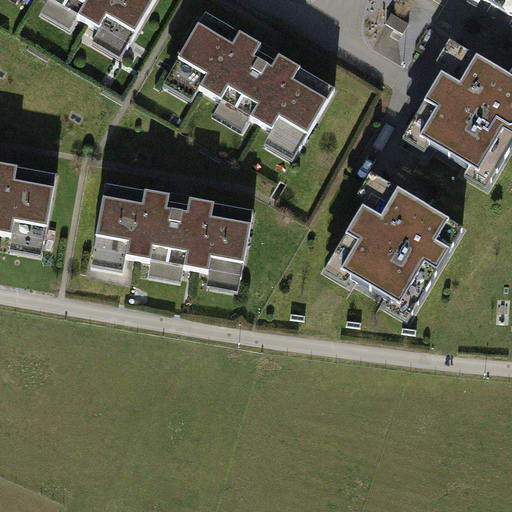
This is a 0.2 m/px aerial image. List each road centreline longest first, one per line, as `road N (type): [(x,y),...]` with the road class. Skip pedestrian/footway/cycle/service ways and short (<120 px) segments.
road 1 (residential): [(511,367),(264,340),(0,296)]
road 2 (residential): [(260,0),(386,73)]
